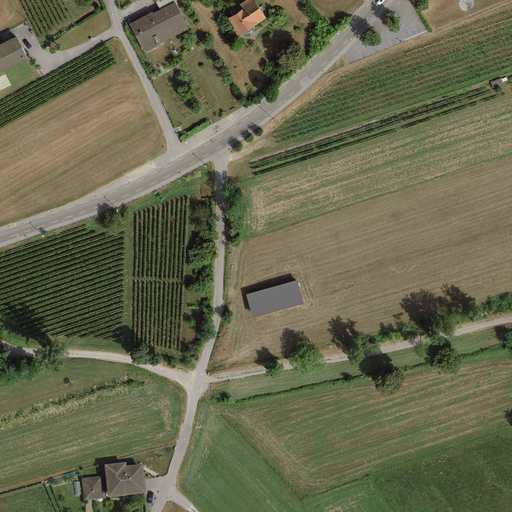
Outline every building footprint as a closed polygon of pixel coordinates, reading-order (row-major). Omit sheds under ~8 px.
[(172,0),(154,0),(160,10),(174,3),(172,0)] [(242,9),(227,19),(239,36),(266,19),(253,0),(245,0),(239,4),(242,9)] [(151,12),(129,24),(144,54),(161,45),(160,43),(188,29),(174,3),(160,10),(152,14),(151,12)] [(16,36),(0,44),(0,72),(27,59),(16,36)] [(511,52),(287,126),(293,144),(511,72),(511,52)] [(252,314),(304,301),(298,278),(246,291),(252,314)] [(146,493),(142,464),(125,466),(125,462),(104,465),(108,497),(146,493)] [(100,475),(80,478),(83,500),(102,498),(100,475)]
